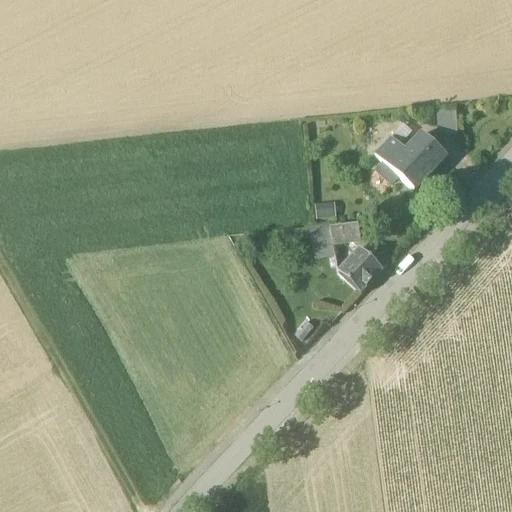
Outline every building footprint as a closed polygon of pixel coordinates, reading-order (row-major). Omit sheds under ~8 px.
[(455,109),(436,111),(437,131),(446,139),(457,138),(455,109)] [(405,154),(390,141),(374,158),(382,166),(376,173),(390,187),(397,180),(413,194),(445,160),(421,137),(405,154)] [(333,219),(333,205),(316,206),(317,220),(333,219)] [(357,225),(328,230),(331,245),(360,241),(357,225)] [(383,272),(360,250),(337,276),(359,297),(383,272)]
